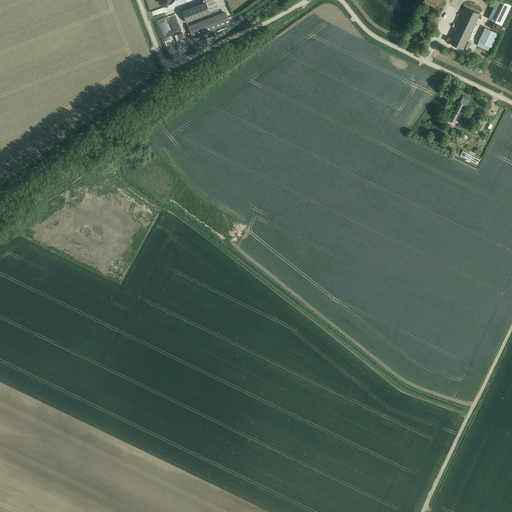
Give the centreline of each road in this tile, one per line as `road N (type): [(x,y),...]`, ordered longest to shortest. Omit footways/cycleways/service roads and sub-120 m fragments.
road 1 (unclassified): [(309,0),(170,66),(138,0)]
road 2 (unclassified): [(511,103),(368,32),(340,0)]
road 3 (track): [(199,85),(311,0)]
